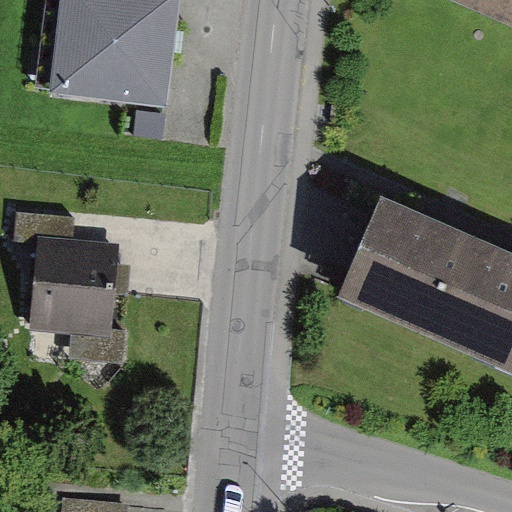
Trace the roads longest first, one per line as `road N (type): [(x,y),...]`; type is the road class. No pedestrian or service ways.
road 1 (tertiary): [(286,0),(238,425)]
road 2 (residential): [(238,425),(502,511)]
